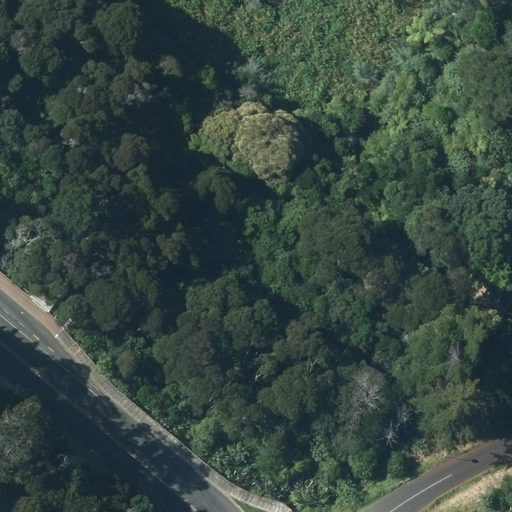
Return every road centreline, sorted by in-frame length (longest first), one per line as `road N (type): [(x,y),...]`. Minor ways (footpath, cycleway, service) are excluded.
road 1 (secondary): [(194,511),(0,344)]
road 2 (residential): [(392,511),(511,446)]
